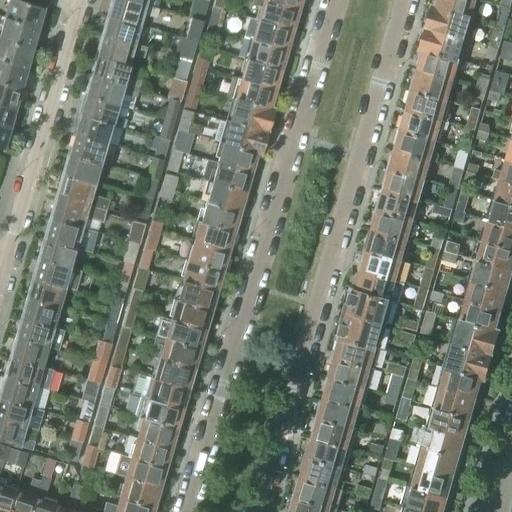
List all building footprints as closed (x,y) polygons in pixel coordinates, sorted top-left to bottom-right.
[(16,0),(8,0),(3,19),(37,30),(39,23),(43,21),(44,14),(42,11),(43,9),(16,0)] [(109,7),(106,19),(139,28),(142,15),(154,19),(156,11),(117,0),(113,0),(112,5),(109,7)] [(117,0),(156,11),(159,1),(155,0),(117,0)] [(209,3),(197,0),(192,0),(188,18),(191,19),(202,22),(204,22),(209,3)] [(214,0),(212,7),(222,10),(224,0),(214,0)] [(262,8),(258,22),(294,31),(298,18),(295,15),(296,9),(264,0),(252,0),(251,5),(262,8)] [(264,0),(296,9),(297,5),(298,6),(301,5),(302,0),(264,0)] [(435,0),(433,7),(470,17),(474,0),(435,0)] [(212,7),(206,28),(216,31),(222,10),(212,7)] [(428,22),(426,29),(464,39),(470,17),(433,7),(432,7),(431,10),(428,9),(424,20),(428,22)] [(499,12),(496,25),(504,27),(508,15),(499,12)] [(0,30),(0,38),(34,51),(37,40),(35,36),(37,30),(3,19),(1,26),(0,30)] [(105,30),(102,38),(133,47),(134,46),(139,28),(106,19),(103,27),(105,30)] [(191,19),(185,39),(196,43),(202,22),(191,19)] [(258,22),(252,41),(285,50),(286,45),(287,45),(290,44),(294,31),(258,22)] [(496,25),(489,47),(498,49),(504,27),(496,25)] [(216,31),(206,28),(204,36),(214,39),(216,31)] [(420,50),(421,51),(458,61),(464,39),(426,29),(424,35),(421,34),(417,47),(421,48),(420,50)] [(0,38),(0,61),(26,70),(28,63),(31,61),(34,51),(0,38)] [(98,46),(94,58),(128,68),(131,55),(143,58),(145,49),(134,46),(133,47),(102,38),(100,45),(98,46)] [(196,43),(185,39),(179,38),(174,57),(191,62),(196,43)] [(237,58),(247,61),(282,71),(286,58),(284,55),(283,55),(285,50),(252,41),(243,39),(237,58)] [(511,44),(505,42),(502,50),(511,52),(511,44)] [(498,49),(489,47),(488,47),(485,59),(494,61),(498,49)] [(511,52),(502,50),(500,59),(511,61),(511,52)] [(419,65),(417,70),(452,80),(458,61),(421,51),(417,63),(418,65),(419,65)] [(93,69),(91,78),(137,91),(140,80),(125,76),(128,68),(94,58),(92,67),(93,69)] [(178,59),(173,80),(184,83),(190,63),(178,59)] [(197,60),(195,68),(204,70),(206,63),(197,60)] [(0,83),(22,91),(26,80),(24,76),(26,70),(0,61),(0,83)] [(247,61),(241,81),(273,90),(275,84),(276,85),(279,84),(282,71),(247,61)] [(195,68),(190,86),(200,89),(206,71),(204,70),(195,68)] [(413,77),(409,90),(446,101),(452,80),(417,70),(416,76),(415,75),(413,77)] [(87,86),(84,96),(117,106),(117,104),(132,108),(137,91),(91,78),(89,84),(87,86)] [(226,98),(235,101),(272,111),(272,110),(271,110),(275,97),(273,94),(272,94),(273,90),(241,81),(231,78),(226,98)] [(480,78),(477,88),(487,90),(490,81),(480,78)] [(184,83),(173,80),(169,94),(180,97),(184,83)] [(0,106),(14,110),(16,103),(20,101),(22,91),(0,83),(0,106)] [(492,84),(490,90),(500,93),(502,87),(492,84)] [(200,89),(190,86),(186,99),(184,106),(195,110),(200,89)] [(487,90),(477,88),(474,97),(484,100),(487,90)] [(408,106),(406,111),(441,120),(448,122),(451,114),(447,113),(450,102),(446,101),(409,90),(406,104),(407,106),(408,106)] [(500,93),(490,90),(488,100),(497,103),(500,93)] [(80,116),(112,125),(124,128),(126,120),(114,117),(117,106),(84,96),(81,106),(82,109),(80,116)] [(165,119),(174,121),(179,101),(171,99),(165,119)] [(235,101),(229,122),(266,132),(268,124),(272,125),(276,113),(272,112),(272,111),(235,101)] [(0,106),(0,127),(11,132),(14,120),(12,116),(14,110),(0,106)] [(466,128),(474,131),(481,110),(472,108),(466,128)] [(183,110),(177,131),(187,134),(187,133),(188,133),(194,113),(183,110)] [(402,117),(398,130),(435,140),(441,120),(406,111),(405,116),(404,116),(402,117)] [(75,125),(72,136),(106,145),(112,125),(80,116),(78,124),(75,125)] [(165,119),(160,138),(168,141),(174,121),(165,119)] [(223,143),(222,145),(258,156),(259,155),(260,155),(260,153),(264,154),(267,142),(264,141),(266,132),(229,122),(229,124),(219,120),(213,140),(223,143)] [(481,124),(477,139),(487,142),(491,127),(481,124)] [(11,132),(0,127),(0,149),(3,150),(5,143),(8,141),(11,132)] [(395,151),(429,161),(437,163),(439,155),(431,153),(435,140),(398,130),(394,144),(396,146),(395,151)] [(174,142),(172,150),(181,153),(187,155),(193,136),(187,134),(177,131),(174,142)] [(71,148),(69,157),(100,165),(108,167),(110,158),(102,156),(106,145),(72,136),(70,146),(71,148)] [(160,138),(154,158),(162,160),(168,141),(160,138)] [(459,147),(469,150),(472,140),(462,138),(459,147)] [(222,145),(217,164),(249,173),(251,167),(255,167),(258,156),(222,145)] [(469,150),(459,147),(454,167),(464,170),(469,150)] [(166,170),(175,173),(181,153),(171,150),(166,170)] [(391,156),(386,171),(423,181),(429,161),(395,151),(393,156),(391,156)] [(64,165),(61,176),(94,184),(100,165),(69,157),(67,163),(64,165)] [(162,160),(154,158),(151,157),(146,177),(157,180),(162,160)] [(492,178),(501,181),(511,183),(511,161),(507,160),(504,172),(495,169),(492,178)] [(211,182),(211,184),(247,194),(251,180),(249,177),(248,177),(249,173),(217,164),(217,165),(212,164),(206,162),(201,179),(211,182)] [(464,170),(454,167),(448,187),(458,189),(464,171),(464,170)] [(385,186),(383,191),(417,201),(422,202),(427,183),(423,181),(386,171),(383,183),(384,186),(385,186)] [(474,173),(467,171),(467,172),(464,179),(465,179),(475,182),(477,175),(474,174),(474,173)] [(165,174),(160,190),(172,194),(177,178),(165,174)] [(59,189),(57,198),(105,211),(109,200),(91,195),(94,184),(61,176),(57,189),(59,189)] [(511,183),(501,181),(495,200),(511,205),(511,183)] [(211,184),(205,203),(238,213),(239,207),(240,207),(244,207),(247,194),(211,184)] [(449,187),(444,208),(452,210),(451,210),(457,190),(449,187)] [(172,194),(160,190),(158,197),(170,201),(172,194)] [(379,196),(375,210),(412,221),(417,201),(383,191),(382,196),(382,195),(379,196)] [(461,192),(455,211),(464,213),(469,194),(461,192)] [(134,217),(146,221),(147,218),(152,199),(141,196),(140,196),(134,217)] [(52,206),(48,220),(81,230),(95,234),(98,222),(102,223),(105,211),(57,198),(54,207),(52,206)] [(511,205),(495,200),(490,220),(511,226),(511,205)] [(205,203),(199,223),(236,233),(240,220),(237,217),(238,213),(205,203)] [(452,210),(444,208),(434,205),(432,213),(450,218),(452,210)] [(374,226),(372,231),(406,240),(412,221),(375,210),(371,223),(373,226),(374,226)] [(464,213),(455,211),(453,221),(463,224),(465,214),(464,213)] [(47,233),(45,239),(76,249),(81,230),(48,220),(45,230),(47,233)] [(511,226),(490,220),(484,239),(511,247),(511,226)] [(132,230),(128,243),(138,246),(142,233),(144,225),(132,222),(130,230),(132,230)] [(152,222),(150,229),(159,232),(161,224),(152,222)] [(199,223),(193,243),(226,253),(228,246),(229,247),(232,246),(236,233),(199,223)] [(159,232),(150,229),(149,229),(144,249),(153,251),(159,232)] [(368,236),(364,250),(400,260),(406,240),(372,231),(371,236),(370,236),(368,236)] [(430,248),(432,248),(440,251),(443,240),(434,237),(430,248)] [(40,249),(37,260),(70,269),(76,249),(45,239),(43,247),(40,249)] [(511,247),(484,239),(478,260),(511,270),(511,265),(511,247)] [(446,245),(444,252),(454,254),(457,255),(461,245),(447,241),(446,245)] [(123,262),(124,263),(132,265),(138,246),(128,243),(123,262)] [(193,243),(188,263),(224,273),(228,259),(226,256),(225,256),(226,253),(193,243)] [(432,248),(426,268),(434,271),(440,251),(432,248)] [(363,266),(361,271),(394,280),(403,283),(405,275),(397,272),(400,260),(364,250),(360,263),(362,266),(363,266)] [(454,254),(444,252),(441,260),(455,264),(457,255),(454,254)] [(142,253),(138,268),(146,270),(150,256),(142,253)] [(64,290),(75,293),(81,272),(70,269),(37,260),(34,270),(36,272),(33,281),(64,290)] [(478,260),(472,281),(508,292),(511,278),(511,277),(510,276),(509,275),(511,270),(478,260)] [(124,263),(118,282),(127,285),(132,265),(124,263)] [(188,263),(182,282),(215,291),(217,286),(221,285),(224,273),(188,263)] [(132,289),(141,292),(142,292),(147,271),(146,270),(138,268),(132,289)] [(426,268),(420,288),(428,291),(434,271),(426,268)] [(356,277),(353,290),(389,300),(394,280),(361,271),(360,276),(359,276),(356,277)] [(29,288),(26,300),(59,309),(64,290),(33,281),(31,287),(29,288)] [(472,281),(467,301),(500,310),(501,305),(502,306),(505,304),(508,292),(472,281)] [(118,282),(113,302),(122,304),(127,285),(118,282)] [(182,282),(176,302),(213,312),(217,298),(215,296),(214,296),(215,291),(182,282)] [(428,291),(420,288),(414,308),(422,310),(428,291)] [(132,289),(127,308),(136,311),(141,292),(132,289)] [(347,304),(345,314),(382,324),(389,300),(353,290),(351,290),(351,292),(347,291),(343,303),(347,304)] [(443,295),(432,292),(430,300),(441,303),(443,295)] [(24,312),(22,320),(53,329),(59,309),(26,300),(23,309),(24,312)] [(467,301),(461,321),(498,332),(498,331),(497,331),(501,318),(499,316),(498,316),(500,310),(467,301)] [(122,304),(113,302),(107,321),(116,324),(122,304)] [(176,302),(171,322),(204,331),(206,325),(207,325),(209,324),(213,312),(176,302)] [(121,327),(122,327),(131,330),(136,311),(127,308),(121,327)] [(420,333),(430,336),(437,314),(426,311),(420,333)] [(382,324),(345,314),(342,324),(338,323),(335,335),(339,336),(338,337),(375,348),(380,349),(385,346),(390,329),(381,326),(382,324)] [(403,319),(401,328),(417,332),(419,323),(403,319)] [(18,328),(14,339),(47,349),(53,329),(22,320),(20,327),(18,328)] [(116,324),(107,321),(101,342),(110,344),(116,324)] [(461,321),(454,344),(491,355),(498,332),(461,321)] [(171,322),(165,341),(202,352),(206,338),(204,335),(203,335),(204,331),(171,322)] [(122,327),(116,349),(125,351),(128,342),(131,330),(122,327)] [(397,340),(413,345),(415,336),(400,331),(397,340)] [(338,354),(336,358),(369,367),(375,348),(338,337),(338,338),(339,338),(335,351),(337,354),(338,354)] [(419,337),(417,345),(429,349),(431,341),(419,337)] [(202,352),(165,341),(154,338),(148,358),(159,361),(193,370),(195,364),(196,365),(198,364),(202,352)] [(13,351),(11,359),(42,368),(47,349),(14,339),(12,349),(13,351)] [(92,359),(105,363),(110,344),(101,342),(97,341),(92,359)] [(454,344),(448,368),(484,379),(491,355),(454,344)] [(125,351),(116,349),(111,366),(120,369),(125,351)] [(331,364),(327,377),(364,387),(369,367),(336,358),(335,363),(334,363),(331,364)] [(6,368),(3,379),(36,388),(42,368),(11,359),(9,366),(6,368)] [(413,359),(408,379),(417,381),(422,361),(413,359)] [(86,380),(99,383),(99,384),(105,364),(92,360),(86,380)] [(157,367),(154,380),(190,391),(195,377),(193,375),(192,374),(193,370),(159,361),(157,367)] [(392,374),(403,377),(406,367),(390,363),(387,372),(392,374)] [(110,367),(104,386),(113,389),(114,389),(120,370),(110,367)] [(448,368),(442,388),(475,398),(476,394),(480,392),(484,379),(448,368)] [(392,374),(386,393),(397,397),(403,377),(392,374)] [(138,397),(141,397),(148,400),(182,410),(183,404),(184,404),(187,403),(190,391),(154,380),(144,377),(138,397)] [(326,393),(325,398),(358,407),(364,387),(327,377),(323,391),(325,393),(326,393)] [(2,391),(0,396),(0,398),(31,407),(36,388),(3,379),(0,388),(2,391)] [(408,379),(402,400),(411,403),(417,381),(408,379)] [(83,395),(94,399),(98,384),(87,381),(83,395)] [(104,386),(98,408),(107,410),(113,389),(104,386)] [(442,388),(436,408),(472,418),(476,405),(475,405),(474,403),(473,402),(475,398),(442,388)] [(397,397),(386,393),(380,414),(392,417),(397,397)] [(135,418),(142,420),(179,431),(183,416),(181,414),(180,414),(182,410),(148,400),(141,397),(135,418)] [(0,420),(25,428),(37,432),(43,411),(31,407),(0,398),(0,420)] [(320,404),(316,417),(352,427),(358,407),(325,398),(323,403),(320,404)] [(411,403),(402,400),(397,415),(408,419),(412,403),(411,403)] [(76,420),(86,423),(92,404),(82,401),(76,420)] [(423,423),(423,425),(463,437),(464,433),(465,433),(468,432),(472,418),(436,408),(432,407),(427,424),(423,423)] [(98,408),(92,428),(102,430),(107,410),(98,408)] [(315,433),(313,438),(346,448),(352,427),(316,417),(312,431),(314,433),(315,433)] [(29,450),(32,450),(35,441),(31,441),(22,438),(25,428),(0,420),(0,441),(19,447),(20,447),(29,450)] [(81,442),(86,423),(76,420),(75,420),(70,439),(81,442)] [(142,420),(136,440),(170,450),(172,443),(173,443),(175,442),(179,431),(142,420)] [(376,423),(373,432),(386,436),(388,427),(376,423)] [(417,444),(425,447),(461,457),(464,445),(462,442),(463,437),(423,425),(417,444)] [(394,427),(391,436),(401,440),(404,430),(394,427)] [(92,428),(87,445),(97,448),(102,430),(92,428)] [(387,451),(385,459),(393,461),(394,462),(396,453),(397,454),(401,440),(391,436),(387,451)] [(308,444),(304,457),(341,467),(346,448),(313,438),(312,443),(311,443),(308,444)] [(71,440),(65,459),(76,462),(82,443),(71,440)] [(136,440),(130,460),(167,470),(172,455),(170,453),(169,453),(170,450),(136,440)] [(369,454),(380,457),(383,447),(372,443),(369,454)] [(87,445),(82,465),(92,468),(98,448),(97,448),(87,445)] [(425,447),(419,468),(452,477),(453,473),(456,472),(461,457),(425,447)] [(9,449),(5,461),(23,466),(27,454),(9,449)] [(167,470),(130,460),(119,457),(114,475),(125,479),(159,488),(161,482),(164,482),(167,470)] [(303,474),(302,478),(335,487),(341,467),(304,457),(300,471),(302,474),(303,474)] [(47,459),(42,476),(50,478),(55,461),(52,461),(47,459)] [(393,461),(385,459),(384,459),(381,469),(390,471),(393,461)] [(92,468),(82,465),(80,473),(89,476),(92,468)] [(365,465),(363,474),(374,477),(377,468),(365,465)] [(419,468),(414,488),(449,499),(453,485),(451,483),(450,482),(452,477),(419,468)] [(51,511),(54,506),(43,503),(50,479),(50,478),(42,476),(40,482),(30,511),(51,511)] [(297,484),(293,497),(338,510),(343,490),(335,487),(302,478),(300,483),(299,483),(297,484)] [(30,511),(40,482),(32,479),(26,497),(15,494),(8,511),(30,511)] [(125,479),(119,499),(156,509),(160,495),(159,493),(158,492),(159,488),(125,479)] [(73,511),(81,487),(79,487),(73,485),(65,510),(54,506),(51,511),(73,511)] [(356,493),(369,497),(372,490),(358,486),(356,493)] [(408,508),(408,509),(419,511),(444,511),(449,499),(414,488),(407,487),(402,506),(408,508)] [(0,511),(8,511),(15,494),(0,488),(0,511)] [(376,488),(373,498),(382,501),(385,491),(376,488)] [(293,497),(289,510),(290,511),(336,511),(338,510),(293,497)] [(382,501),(373,498),(370,508),(379,511),(382,501)] [(83,499),(80,507),(91,510),(94,502),(83,499)] [(106,503),(103,511),(155,511),(156,509),(119,499),(117,506),(106,503)]
